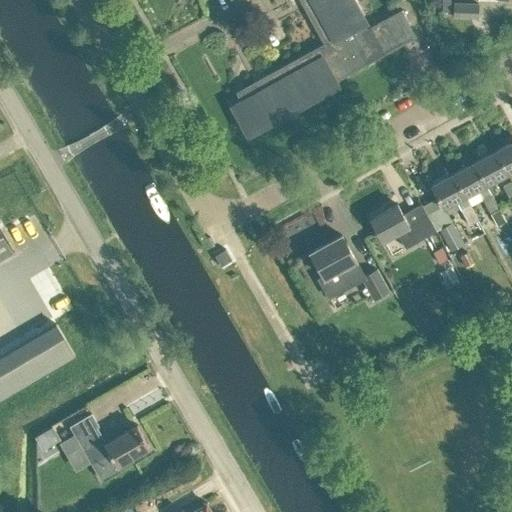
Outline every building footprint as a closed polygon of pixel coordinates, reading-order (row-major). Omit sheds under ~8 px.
[(301,0),(325,43),(238,91),(241,100),(231,105),(246,133),(337,82),(334,76),(349,68),(350,70),(414,35),(400,10),(366,29),(363,23),(364,22),(352,0),(301,0)] [(451,0),(441,0),(442,10),(451,10),(451,0)] [(453,2),(453,17),(478,18),(479,2),(453,2)] [(511,140),(495,149),(506,173),(511,169),(511,140)] [(506,173),(495,149),(474,161),(485,184),(486,184),(506,173)] [(474,161),(453,172),(464,195),(477,189),(490,213),(499,208),(486,184),(485,184),(474,161)] [(463,243),(444,206),(456,200),(468,224),(477,219),(464,195),(453,172),(431,184),(437,195),(422,205),(436,230),(439,228),(450,250),(463,243)] [(511,200),(511,182),(511,181),(502,185),(511,201),(511,200)] [(421,203),(403,213),(397,203),(371,218),(382,239),(397,230),(406,246),(436,229),(422,205),(421,203)] [(499,208),(490,213),(496,225),(505,220),(499,208)] [(0,256),(12,249),(0,228),(0,256)] [(364,274),(355,259),(341,234),(310,251),(323,274),(317,277),(328,298),(362,279),(373,299),(389,290),(377,267),(364,274)] [(441,246),(432,251),(439,262),(447,258),(441,246)] [(280,268),(267,247),(248,258),(261,280),(280,268)] [(219,262),(227,257),(222,248),(213,253),(219,262)] [(458,270),(473,262),(467,250),(452,258),(458,270)] [(0,356),(0,398),(74,355),(55,324),(0,356)] [(368,362),(360,348),(345,357),(352,371),(368,362)] [(136,424),(105,441),(97,426),(99,425),(91,413),(69,426),(100,479),(133,460),(131,456),(149,446),(136,424)] [(48,451),(62,443),(55,428),(40,436),(48,451)] [(182,511),(211,511),(206,503),(190,511),(184,511),(182,511)]
